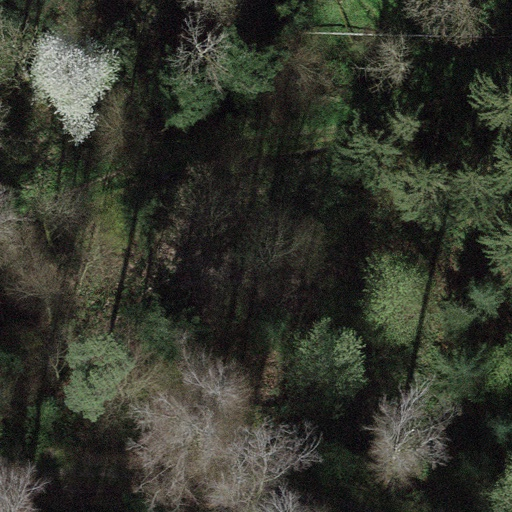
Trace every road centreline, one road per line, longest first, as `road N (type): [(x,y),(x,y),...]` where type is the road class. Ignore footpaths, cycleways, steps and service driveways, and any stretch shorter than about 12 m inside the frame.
road 1 (track): [(0,233),(511,63)]
road 2 (track): [(0,472),(238,496),(314,511)]
